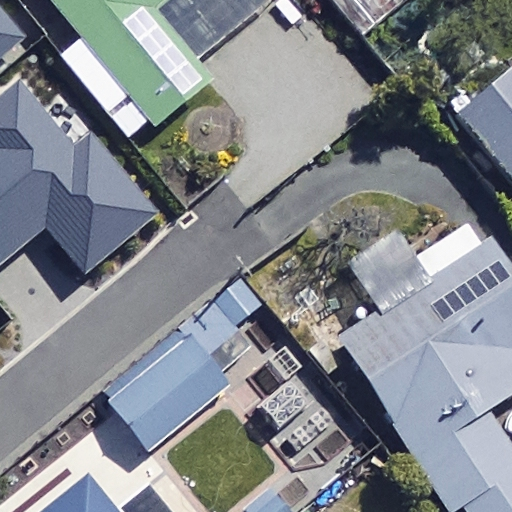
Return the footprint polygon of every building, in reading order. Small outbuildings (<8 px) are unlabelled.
[(270,0),(41,0),(81,49),(60,65),(132,155),(210,93),(188,65),(270,0)] [(0,63),(22,45),(0,19),(0,63)] [(73,153),(16,86),(0,99),(0,271),(44,234),(85,282),(156,222),(88,141),(73,153)] [(511,86),(462,126),(511,188),(511,86)] [(511,401),(511,294),(470,228),(411,265),(431,297),(341,354),(441,511),(511,511),(511,463),(484,419),(511,401)] [(227,391),(179,337),(102,405),(150,460),(227,391)] [(120,511),(89,474),(41,511),(120,511)] [(282,511),(269,496),(249,511),(282,511)]
